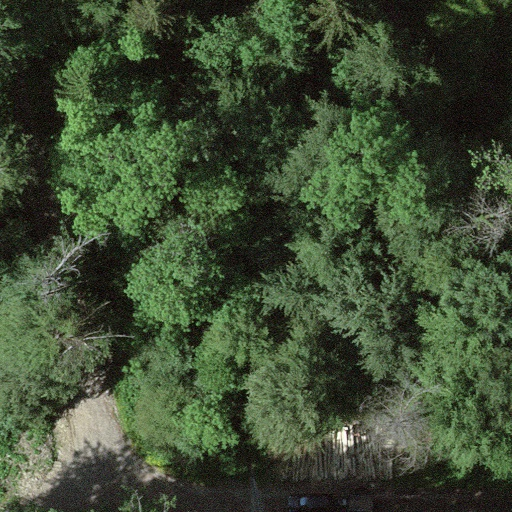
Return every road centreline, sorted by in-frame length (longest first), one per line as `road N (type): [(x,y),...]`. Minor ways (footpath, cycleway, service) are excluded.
road 1 (track): [(18,0),(80,236),(113,502)]
road 2 (track): [(511,494),(113,502)]
